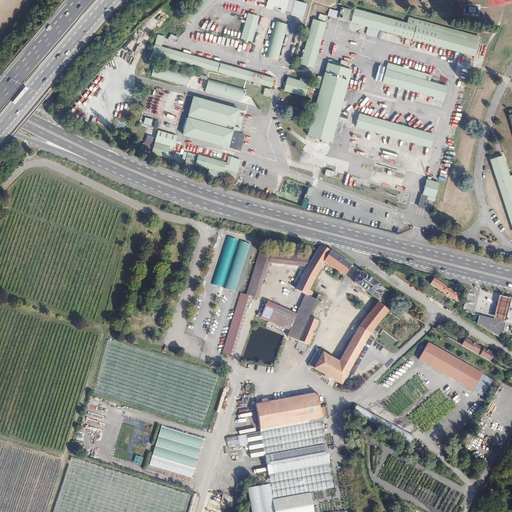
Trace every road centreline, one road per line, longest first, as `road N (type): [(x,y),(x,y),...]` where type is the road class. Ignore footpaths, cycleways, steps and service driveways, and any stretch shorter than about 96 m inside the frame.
road 1 (primary): [(511,274),(214,194),(0,101)]
road 2 (track): [(48,511),(102,333),(0,291)]
road 3 (track): [(0,226),(13,187),(30,171),(129,209),(98,325)]
road 4 (primary): [(96,159),(230,211),(353,244)]
road 5 (unknown): [(205,492),(112,461),(109,451),(123,410),(221,443)]
road 6 (residential): [(353,244),(366,265),(511,357)]
road 7 (motorway): [(0,128),(109,0)]
road 8 (primary): [(353,244),(511,284)]
road 9 (unknown): [(337,395),(341,495),(318,507)]
road 10 (motorway): [(80,0),(0,94)]
road 11 (track): [(5,207),(119,246)]
